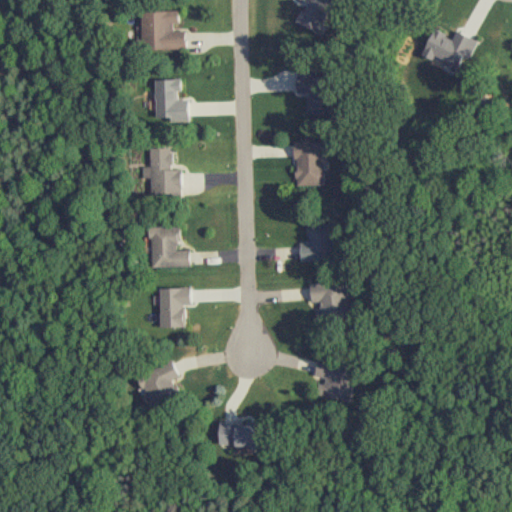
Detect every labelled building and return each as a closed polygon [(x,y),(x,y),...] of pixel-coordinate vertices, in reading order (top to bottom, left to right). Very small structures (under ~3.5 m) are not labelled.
[(141,11),(140,51),(186,51),(186,31),(179,31),(179,11),(141,11)] [(294,143),(294,186),(325,186),(325,143),(294,143)] [(183,170),(174,170),(174,149),(151,149),(152,199),(184,198),(183,170)] [(301,262),(339,261),(339,224),(307,224),(307,244),(301,244),(301,262)] [(151,228),(152,269),(192,268),(192,251),(181,251),(180,228),(151,228)] [(347,281),(310,285),(312,305),(317,304),(318,326),(351,322),(347,281)] [(360,372),(319,361),(315,377),(321,378),(317,395),(352,404),(360,372)] [(182,400),(174,382),(181,379),(174,362),(138,377),(153,413),(182,400)]
